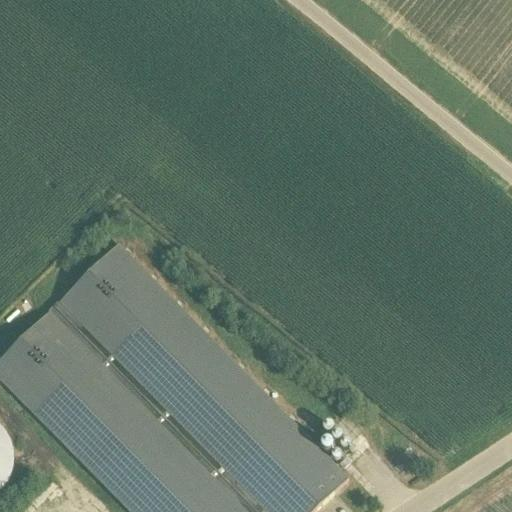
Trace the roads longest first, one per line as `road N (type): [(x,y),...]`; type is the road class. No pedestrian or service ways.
road 1 (unclassified): [(511,183),(292,0)]
road 2 (unclassified): [(511,436),(403,511)]
